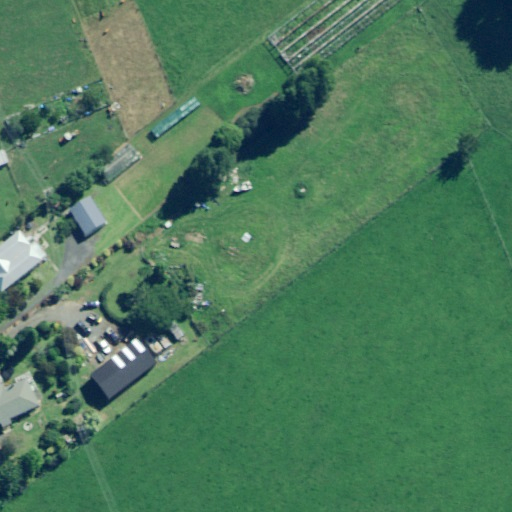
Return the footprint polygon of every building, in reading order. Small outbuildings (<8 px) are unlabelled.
[(400,0),(315,0),(266,38),(298,79),(400,0)] [(158,140),(199,107),(191,98),(151,130),(158,140)] [(144,127),(136,135),(143,142),(151,135),(144,127)] [(139,159),(129,146),(97,170),(108,183),(139,159)] [(105,224),(88,197),(68,210),(85,237),(105,224)] [(34,243),(24,229),(0,248),(0,294),(0,295),(47,258),(34,243)] [(186,343),(176,328),(171,332),(181,347),(186,343)] [(158,329),(142,340),(155,358),(170,346),(158,329)] [(0,429),(1,432),(13,426),(11,421),(43,407),(29,376),(0,389),(0,388),(0,429)]
